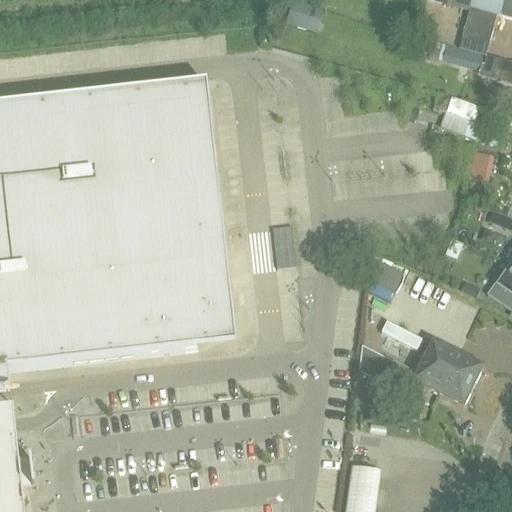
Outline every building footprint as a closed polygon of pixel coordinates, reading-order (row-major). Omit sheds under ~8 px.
[(433,0),(465,9),(467,0),(433,0)] [(474,0),(472,10),(491,16),(494,17),(498,18),(502,0),(474,0)] [(511,0),(502,0),(498,18),(511,21),(511,0)] [(294,4),(287,29),(318,37),(325,13),(294,4)] [(491,16),(472,10),(471,10),(467,23),(494,31),(498,18),(494,17),(491,16)] [(463,37),(490,45),(494,31),(467,23),(463,37)] [(511,66),(464,52),(433,44),(429,61),(437,63),(438,62),(459,68),(481,74),(480,78),(511,87),(511,66)] [(216,240),(225,239),(208,88),(0,110),(0,375),(9,375),(198,354),(196,341),(228,338),(216,240)] [(452,101),(447,116),(474,126),(479,111),(452,101)] [(487,130),(474,126),(446,116),(445,115),(439,131),(481,146),(487,130)] [(474,156),(468,182),(489,187),(495,161),(474,156)] [(196,341),(198,354),(237,349),(225,239),(216,240),(228,338),(196,341)] [(511,268),(509,267),(487,298),(511,315),(511,268)] [(466,286),(462,296),(476,302),(481,292),(466,286)] [(414,375),(394,365),(381,358),(370,380),(385,387),(387,382),(411,394),(415,387),(463,411),(483,371),(434,347),(429,357),(424,355),(414,375)] [(0,403),(12,402),(11,389),(9,375),(0,375),(0,403)] [(0,443),(17,442),(15,427),(14,414),(0,415),(0,443)] [(0,511),(24,511),(23,492),(35,490),(32,461),(19,462),(17,442),(0,443),(0,511)] [(378,479),(354,476),(352,490),(351,501),(349,511),(373,511),(374,505),(376,494),(378,479)]
